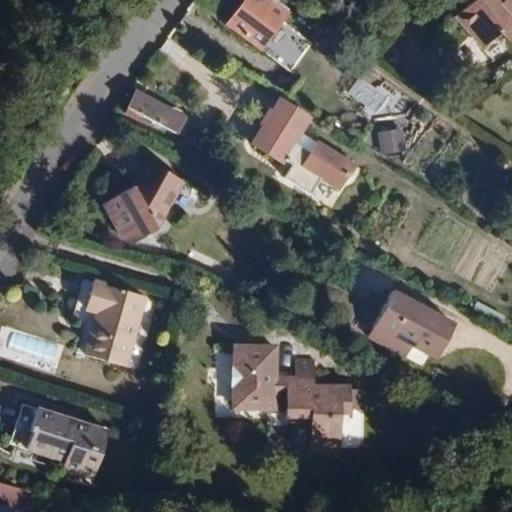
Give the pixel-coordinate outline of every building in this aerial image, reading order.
[(291,23),(259,0),(252,0),(228,33),(265,59),(287,29),(291,23)] [(511,2),(510,0),(476,0),(454,18),(480,50),(502,33),(511,46),(511,2)] [(319,52),(287,29),(265,59),(297,81),(319,52)] [(379,118),(398,93),(383,81),(376,89),(360,76),(347,92),(379,118)] [(160,127),(170,111),(141,94),(131,110),(160,127)] [(295,150),(311,125),(280,105),(250,150),(282,170),(284,167),(291,172),(282,186),(308,203),(319,186),(337,198),(353,173),(316,149),(309,159),(295,150)] [(376,153),(399,152),(398,117),(375,118),(376,153)] [(153,236),(182,186),(145,167),(129,191),(101,212),(125,243),(134,249),(153,236)] [(454,320),(385,285),(358,339),(401,361),(408,346),(435,359),(454,320)] [(120,383),(131,313),(69,301),(64,344),(76,346),(73,376),(120,383)] [(354,397),(354,393),(319,393),(319,369),(299,370),(299,387),(299,393),(291,393),(278,393),(278,356),(239,356),(239,416),(291,416),(291,424),(300,424),(300,443),(315,443),(315,448),(326,448),(326,454),(346,454),(346,421),(354,421),(354,397)] [(369,421),(369,397),(354,397),(354,421),(369,421)] [(88,493),(101,448),(13,423),(3,461),(60,477),(57,484),(88,493)] [(0,511),(19,511),(23,499),(0,493),(0,511)]
